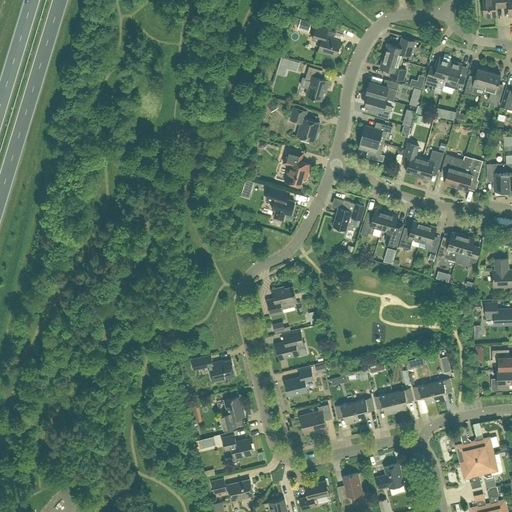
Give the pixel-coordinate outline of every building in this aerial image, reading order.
[(496,7),(502,7),(501,0),(482,0),(483,1),(481,1),(481,8),(483,7),(484,16),(496,15),(496,7)] [(511,0),(501,0),(502,7),(508,6),(509,15),(511,14),(511,0)] [(311,20),(293,15),(291,22),(298,24),(297,27),(308,30),(311,20)] [(336,32),(317,26),(313,39),(321,42),(319,50),(337,55),(341,40),(334,38),(336,32)] [(387,43),(383,55),(402,60),(404,53),(411,55),(415,41),(402,37),(399,47),(387,43)] [(402,60),(383,55),(380,67),(392,70),(391,76),(403,80),(406,69),(399,68),(402,60)] [(290,59),(283,57),(282,64),(289,66),(290,59)] [(445,79),(451,60),(440,57),(436,68),(430,66),(425,83),(441,88),(444,79),(445,79)] [(451,60),(445,79),(452,81),(450,86),(461,89),(465,77),(459,75),(462,63),(451,60)] [(323,71),(309,67),(306,79),(311,80),(306,95),(322,100),(325,87),(327,88),(329,80),(321,78),(323,71)] [(483,94),(484,89),(489,71),(478,68),(474,81),(468,79),(464,92),(475,95),(476,92),(483,94)] [(489,71),(484,89),(491,91),(489,99),(499,102),(503,89),(497,87),(501,75),(489,71)] [(367,93),(387,99),(387,98),(394,100),(399,83),(385,79),(383,85),(370,81),(367,93)] [(419,105),(423,89),(416,88),(412,104),(419,105)] [(511,92),(506,90),(501,105),(511,107),(511,92)] [(385,104),(387,99),(367,93),(368,94),(365,105),(379,109),(377,115),(389,118),(392,106),(385,104)] [(307,110),(294,107),(290,119),(301,122),(297,136),(314,140),(315,138),(317,138),(318,132),(317,131),(320,122),(305,117),(307,110)] [(470,117),(481,116),(481,107),(469,107),(470,117)] [(422,116),(415,114),(413,121),(420,123),(422,116)] [(365,125),(362,136),(383,142),(386,131),(391,132),(393,126),(380,122),(378,128),(365,125)] [(379,153),(383,142),(362,136),(358,148),(371,151),(370,157),(383,161),(385,155),(379,153)] [(417,175),(422,157),(416,155),(419,145),(408,142),(404,156),(410,158),(406,171),(417,175)] [(287,148),(284,159),(283,162),(289,164),(285,180),(300,185),(304,172),(308,173),(310,164),(301,161),(304,152),(287,148)] [(429,159),(422,157),(417,175),(429,178),(433,165),(439,167),(443,153),(432,149),(429,159)] [(456,186),(461,169),(464,161),(456,159),(457,157),(446,153),(442,168),(448,169),(444,183),(456,186)] [(461,169),(456,186),(467,190),(471,176),(477,178),(482,160),(472,157),(465,155),(464,161),(461,169)] [(505,171),(505,163),(486,163),(487,177),(493,177),(494,190),(506,190),(505,171)] [(285,191),(270,187),(266,199),(274,201),(272,208),(276,209),(273,217),(283,220),(285,212),(291,214),(295,201),(283,198),(285,191)] [(364,206),(344,200),(341,208),(338,207),(333,226),(335,226),(334,229),(343,232),(344,229),(346,229),(350,216),(360,219),(364,206)] [(381,229),(387,212),(375,208),(371,222),(365,220),(361,234),(367,236),(368,232),(373,233),(374,227),(381,229)] [(398,215),(387,212),(381,229),(388,231),(387,237),(391,239),(390,243),(396,244),(401,229),(394,228),(398,215)] [(413,239),(420,241),(425,223),(413,220),(410,232),(404,230),(400,245),(410,248),(413,239)] [(425,223),(420,241),(427,243),(425,249),(436,252),(439,241),(433,239),(436,226),(425,223)] [(458,252),(463,234),(452,231),(449,241),(442,239),(437,256),(448,259),(455,261),(458,252)] [(475,238),(463,234),(458,252),(465,254),(462,263),(475,267),(481,246),(473,244),(475,238)] [(384,255),(382,261),(391,263),(392,258),(384,255)] [(509,269),(508,258),(494,258),(495,269),(493,269),(493,286),(511,285),(511,276),(511,269),(509,269)] [(297,301),(293,286),(280,289),(280,287),(273,289),(275,297),(268,299),(271,315),(284,312),(282,305),(297,301)] [(511,308),(498,309),(497,301),(485,302),(485,315),(494,314),(495,324),(511,323),(511,308)] [(477,338),(486,338),(486,325),(476,325),(477,338)] [(303,343),(300,330),(283,334),(285,341),(276,344),(280,358),(299,354),(297,345),(303,343)] [(497,369),(511,368),(511,355),(505,356),(505,349),(492,350),(492,361),(499,361),(499,369),(497,369)] [(213,362),(211,354),(207,355),(192,359),(194,365),(194,369),(209,365),(213,381),(235,375),(231,359),(218,362),(218,361),(213,362)] [(314,379),(311,367),(299,370),(301,377),(285,380),(288,395),(308,390),(305,381),(314,379)] [(511,368),(497,369),(497,378),(491,378),(491,390),(505,389),(504,382),(511,381),(511,368)] [(347,374),(334,376),(336,385),(349,382),(347,374)] [(449,378),(431,382),(436,402),(445,399),(443,392),(452,390),(449,378)] [(426,404),(436,402),(431,382),(412,387),(416,399),(424,397),(426,404)] [(410,387),(392,391),(397,411),(406,409),(404,402),(413,400),(410,387)] [(397,411),(392,391),(374,396),(377,408),(386,406),(387,414),(397,411)] [(242,408),(239,396),(225,399),(228,414),(221,416),(224,429),(236,426),(234,419),(245,416),(243,408),(242,408)] [(353,401),(358,421),(367,419),(365,411),(374,409),(371,396),(353,401)] [(358,421),(353,401),(335,405),(338,418),(347,416),(349,423),(358,421)] [(332,417),(328,404),(318,406),(320,412),(301,416),(304,432),(317,429),(318,431),(327,428),(324,419),(332,417)] [(474,438),(479,457),(493,453),(490,438),(488,437),(483,438),(482,433),(477,435),(474,438)] [(236,441),(234,434),(222,437),(225,449),(232,448),(234,457),(254,452),(250,438),(236,441)] [(213,436),(197,440),(199,448),(215,444),(213,436)] [(460,461),(475,458),(470,439),(467,437),(461,438),(462,443),(458,444),(457,446),(460,461)] [(495,462),(493,453),(479,457),(483,475),(487,477),(492,476),(492,474),(499,472),(502,470),(500,461),(495,462)] [(479,476),(475,458),(460,461),(464,476),(466,477),(470,476),(472,481),(477,480),(479,476)] [(404,483),(399,462),(384,466),(386,474),(376,477),(378,488),(389,486),(389,487),(404,483)] [(362,492),(357,472),(343,476),(346,489),(339,490),(342,504),(352,502),(350,495),(362,492)] [(226,485),(224,477),(212,480),(215,493),(229,489),(231,500),(254,495),(250,478),(227,484),(228,485),(226,485)] [(482,485),(480,479),(471,482),(472,488),(482,485)] [(329,494),(326,480),(305,485),(307,496),(300,498),(302,509),(316,505),(314,497),(329,494)] [(499,494),(497,486),(490,487),(487,490),(489,497),(499,494)] [(485,499),(483,492),(474,494),(475,501),(485,499)] [(490,500),(492,511),(507,511),(505,501),(503,500),(498,501),(497,496),(492,497),(490,500)] [(287,511),(284,498),(269,502),(271,511),(287,511)] [(472,509),(472,511),(487,511),(485,501),(482,499),(476,501),(478,506),(473,507),(472,509)] [(229,511),(226,501),(215,505),(217,511),(229,511)]
